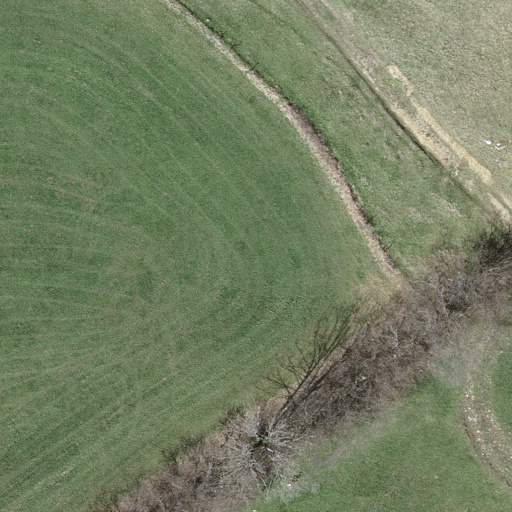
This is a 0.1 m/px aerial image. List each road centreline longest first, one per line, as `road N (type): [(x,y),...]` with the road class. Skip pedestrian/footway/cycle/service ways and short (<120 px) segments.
road 1 (track): [(307,0),(511,250)]
road 2 (track): [(511,277),(465,397),(474,444),(511,486)]
